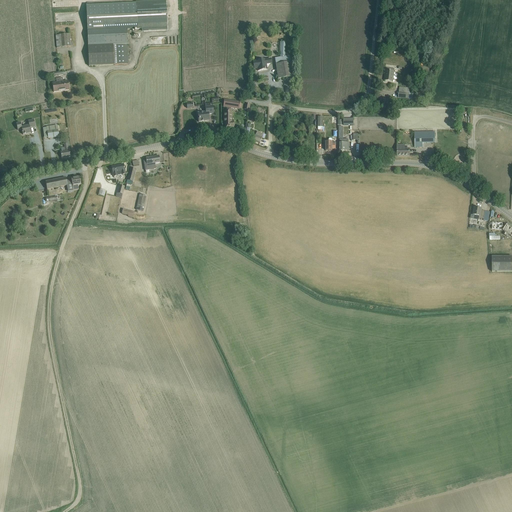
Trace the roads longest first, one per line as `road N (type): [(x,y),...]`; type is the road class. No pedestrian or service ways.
road 1 (tertiary): [(0,192),(44,169),(196,138),(268,156)]
road 2 (unclassified): [(268,156),(269,108),(338,113),(359,104),(368,89),(379,0)]
road 3 (tertiary): [(470,185),(417,163),(268,156)]
